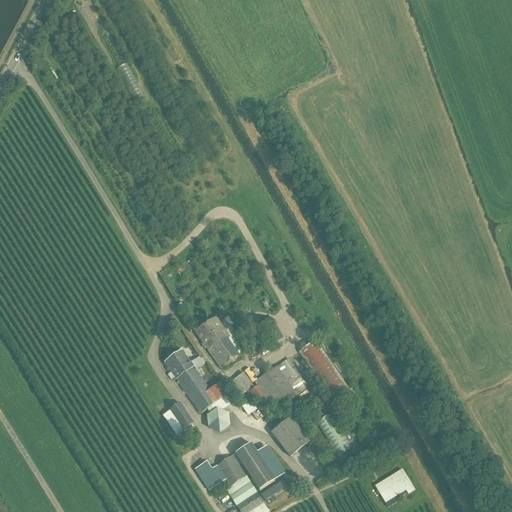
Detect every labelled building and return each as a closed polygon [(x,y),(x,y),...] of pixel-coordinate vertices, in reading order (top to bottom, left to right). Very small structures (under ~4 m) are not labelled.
[(243,356),(239,351),(245,346),(235,329),(232,331),(231,329),(233,327),(222,312),(216,316),(217,319),(216,320),(215,319),(195,334),(222,370),(243,356)] [(333,404),(351,391),(316,341),(298,353),(333,404)] [(229,395),(221,383),(210,391),(198,373),(199,372),(198,370),(205,365),(204,363),(206,362),(203,358),(201,359),(200,357),(191,364),(183,351),(165,364),(201,415),(229,395)] [(297,396),(308,388),(289,359),(254,383),(257,387),(249,393),(260,409),(268,403),(275,412),(297,396)] [(241,396),(253,387),(243,373),(232,382),(241,396)] [(177,436),(194,424),(180,404),(163,416),(177,436)] [(230,427),(229,415),(217,409),(207,417),(208,429),(220,434),(230,427)] [(355,447),(334,413),(317,423),(338,457),(355,447)] [(310,443),(291,418),(271,434),(290,459),(310,443)] [(275,482),(251,445),(233,457),(239,467),(242,465),(259,492),(275,482)] [(246,477),(239,467),(233,457),(217,467),(230,488),(246,477)] [(375,487),(384,502),(385,504),(406,491),(408,495),(415,491),(402,470),(375,487)] [(264,504),(247,477),(246,477),(230,488),(226,491),(239,511),(251,511),(263,505),(264,504)]
